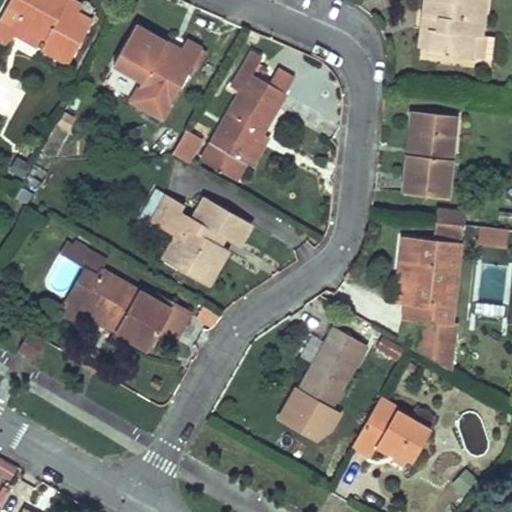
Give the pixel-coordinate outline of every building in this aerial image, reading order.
[(11,0),(0,19),(15,27),(41,42),(39,46),(67,62),(91,21),(77,12),(66,6),(68,0),(11,0)] [(74,0),(68,0),(66,6),(77,12),(82,4),(74,0)] [(424,0),(423,16),(439,17),(438,29),(431,29),(429,46),(428,54),(469,58),(470,54),(473,35),(481,35),(481,34),(484,0),(424,0)] [(423,16),(420,45),(429,46),(431,29),(438,29),(439,17),(423,16)] [(15,27),(0,19),(0,37),(7,41),(15,27)] [(163,48),(167,42),(137,24),(115,64),(143,80),(140,86),(170,104),(202,49),(187,40),(181,50),(177,56),(163,48)] [(473,35),(470,54),(484,56),(487,34),(481,34),(481,35),(473,35)] [(181,50),(167,42),(163,48),(177,56),(181,50)] [(239,92),(211,143),(245,161),(260,134),(276,106),(268,102),(276,88),(251,73),(261,56),(249,50),(229,86),(239,92)] [(276,88),(268,102),(276,106),(284,93),(276,88)] [(413,110),(408,153),(414,154),(419,111),(413,110)] [(414,154),(408,153),(405,191),(447,196),(455,115),(419,111),(414,154)] [(183,130),(178,139),(194,149),(199,140),(183,130)] [(260,134),(245,161),(251,165),(267,137),(260,134)] [(178,139),(170,153),(187,162),(194,149),(178,139)] [(211,143),(202,160),(235,179),(245,161),(211,143)] [(153,221),(177,234),(164,257),(208,282),(227,249),(220,244),(225,237),(239,245),(251,223),(206,197),(190,226),(178,219),(186,205),(168,195),(153,221)] [(440,209),(438,221),(461,223),(462,212),(440,209)] [(461,223),(438,221),(437,232),(460,234),(461,223)] [(506,244),(508,226),(478,224),(477,243),(506,244)] [(403,238),(399,281),(409,282),(413,239),(403,238)] [(447,367),(451,322),(459,244),(413,239),(409,282),(407,303),(406,318),(419,319),(415,349),(447,367)] [(91,257),(105,265),(107,260),(72,240),(70,244),(65,242),(60,252),(85,267),(91,257)] [(79,309),(79,308),(83,302),(102,269),(105,265),(91,257),(85,267),(64,305),(61,303),(56,312),(72,321),(79,309)] [(508,318),(511,263),(475,261),(472,317),(508,318)] [(102,269),(83,302),(119,322),(115,328),(148,347),(158,330),(171,309),(169,308),(102,269)] [(397,302),(407,303),(409,282),(399,281),(397,302)] [(83,302),(79,308),(115,328),(119,322),(83,302)] [(171,309),(158,330),(174,340),(189,313),(172,303),(169,308),(171,309)] [(214,324),(221,315),(203,305),(195,319),(211,328),(214,324)] [(335,327),(299,391),(329,409),(366,345),(335,327)] [(28,332),(18,351),(35,361),(46,342),(28,332)] [(382,335),(376,345),(398,358),(404,348),(382,335)] [(381,395),(378,399),(411,418),(413,414),(381,395)] [(378,399),(353,444),(370,455),(377,445),(388,452),(391,448),(411,459),(429,429),(411,418),(378,399)] [(487,454),(487,427),(461,427),(461,454),(487,454)] [(391,448),(388,452),(394,455),(392,458),(407,467),(411,459),(391,448)]
